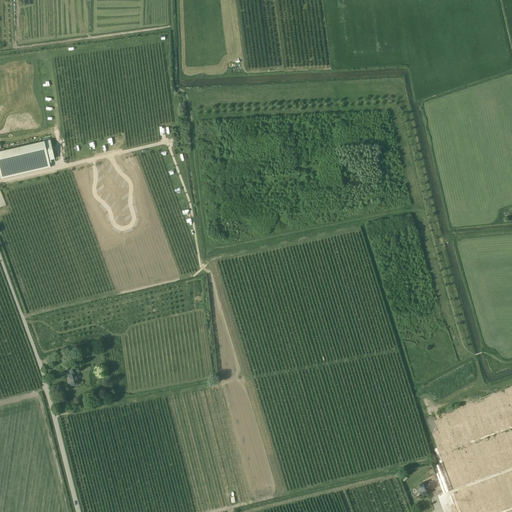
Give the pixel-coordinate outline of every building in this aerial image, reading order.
[(50,141),(0,152),(0,171),(1,179),(50,167),(47,151),(52,149),(50,141)] [(79,383),(77,375),(79,374),(77,368),(70,370),(71,374),(68,375),(71,385),(79,383)] [(423,399),(429,415),(431,414),(425,398),(423,399)] [(459,404),(426,419),(434,439),(434,440),(437,439),(435,435),(440,436),(442,430),(443,426),(445,432),(448,431),(449,427),(442,425),(443,425),(443,423),(441,422),(445,421),(447,425),(449,417),(448,417),(451,415),(451,414),(453,415),(454,412),(457,413),(455,410),(458,409),(459,404)] [(436,487),(441,485),(438,479),(428,483),(428,481),(420,484),(424,495),(432,492),(430,489),(436,487)] [(437,494),(443,511),(457,511),(450,490),(437,494)]
